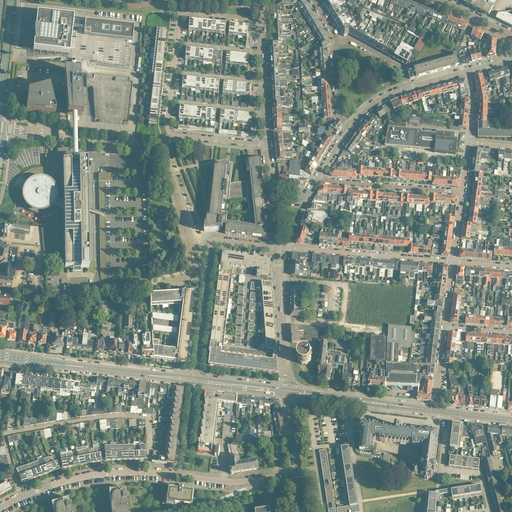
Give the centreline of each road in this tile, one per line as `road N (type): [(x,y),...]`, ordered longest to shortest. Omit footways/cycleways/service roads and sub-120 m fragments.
road 1 (residential): [(266,143),(167,132),(180,14)]
road 2 (residential): [(195,382),(212,242),(277,248)]
road 3 (tertiary): [(195,382),(0,358)]
road 4 (unknown): [(281,318),(315,318),(317,281),(253,277),(245,335)]
road 5 (residential): [(0,509),(70,479),(185,475)]
road 6 (residential): [(453,262),(277,248)]
road 7 (tertiary): [(434,410),(286,392)]
road 8 (residential): [(286,392),(277,248)]
road 9 (residential): [(319,176),(462,193)]
road 10 (residential): [(266,143),(259,19)]
